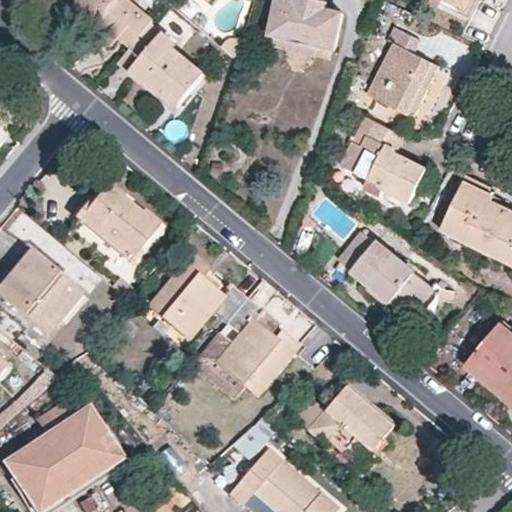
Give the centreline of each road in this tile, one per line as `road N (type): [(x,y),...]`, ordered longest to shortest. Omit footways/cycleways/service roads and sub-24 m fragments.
road 1 (residential): [(80,98),(511,460)]
road 2 (residential): [(0,195),(80,98)]
